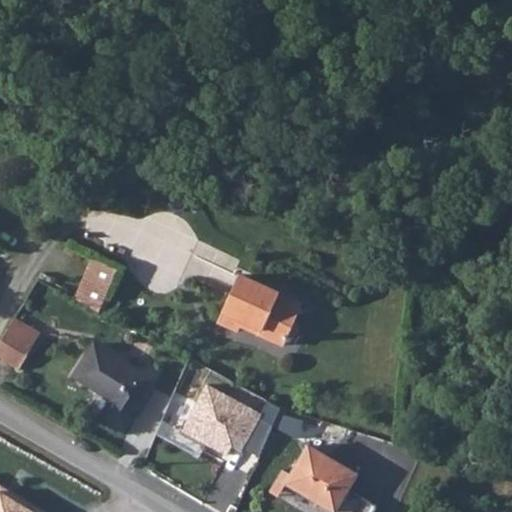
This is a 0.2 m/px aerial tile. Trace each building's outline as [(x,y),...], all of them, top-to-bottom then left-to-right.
[(301,315),(299,312),(304,298),(239,271),(218,318),(239,328),(243,318),(262,326),(260,331),(286,342),(287,339),(291,340),(293,334),(297,332),(301,328),(302,324),(303,319),(301,315)] [(15,315),(0,341),(0,352),(21,364),(40,330),(15,315)] [(144,372),(110,353),(91,386),(114,399),(105,416),(126,429),(136,412),(160,371),(148,364),(144,372)] [(256,415),(200,387),(178,431),(228,456),(231,449),(237,453),(256,415)] [(359,473),(311,444),(288,482),(336,511),(359,473)] [(47,511),(40,507),(38,511),(3,489),(6,485),(0,481),(0,511),(47,511)] [(6,485),(3,489),(38,511),(40,507),(6,485)]
